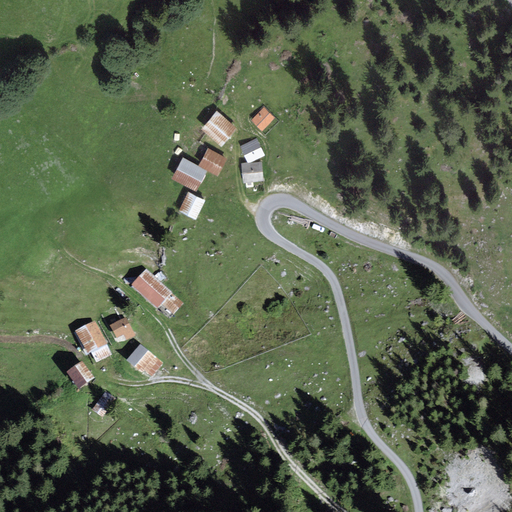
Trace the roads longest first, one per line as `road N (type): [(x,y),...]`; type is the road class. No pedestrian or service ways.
road 1 (track): [(511,349),(441,269),(289,200),(263,210),(266,231),(331,275),(358,407),(407,473),(418,511)]
road 2 (track): [(342,511),(288,462),(260,418),(197,373),(160,320),(110,275),(74,261)]
